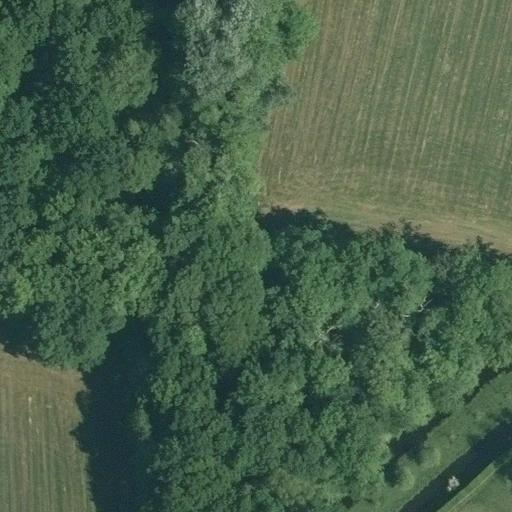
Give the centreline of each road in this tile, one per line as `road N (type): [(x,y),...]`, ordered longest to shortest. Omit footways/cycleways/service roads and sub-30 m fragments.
road 1 (residential): [(511,313),(209,276),(188,287)]
road 2 (track): [(188,287),(239,0)]
road 3 (track): [(188,287),(177,332),(189,511)]
road 4 (track): [(188,287),(170,297),(0,287)]
